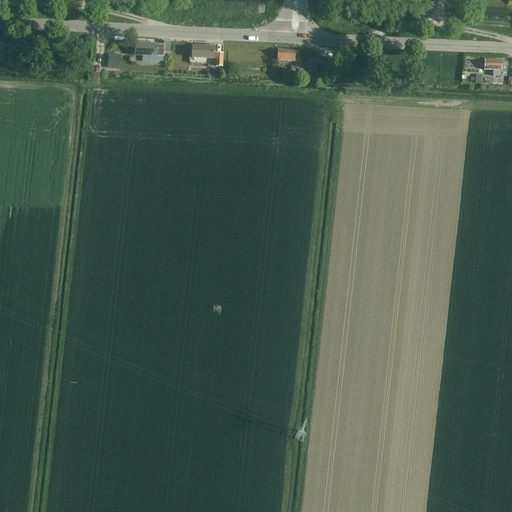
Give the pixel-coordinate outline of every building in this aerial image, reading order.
[(135,56),(136,56),(142,56),(142,59),(142,62),(142,63),(159,64),(159,61),(163,62),(163,57),(164,45),(157,45),(157,44),(143,44),(143,42),(136,41),(136,43),(135,56)] [(192,46),(192,58),(214,59),(214,47),(192,46)] [(277,50),(277,61),(294,62),(294,56),(298,57),(298,51),(277,50)] [(107,67),(107,69),(119,70),(119,68),(120,56),(120,55),(108,54),(107,67)] [(324,59),(308,58),(307,73),(316,74),(317,65),(323,65),(324,59)] [(484,71),(494,71),(493,76),(500,76),(500,73),(506,73),(507,65),(501,64),(501,60),(485,60),(484,71)]
